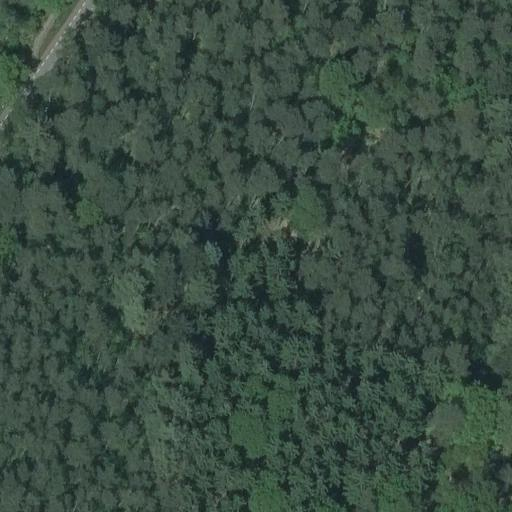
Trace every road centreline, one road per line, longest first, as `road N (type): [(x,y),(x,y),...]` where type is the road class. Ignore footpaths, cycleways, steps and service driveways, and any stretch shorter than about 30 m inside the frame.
road 1 (track): [(254,511),(267,414),(336,162)]
road 2 (track): [(0,274),(336,162)]
road 3 (track): [(336,162),(511,114)]
road 4 (track): [(336,162),(399,0)]
road 5 (unclassified): [(0,135),(93,0)]
